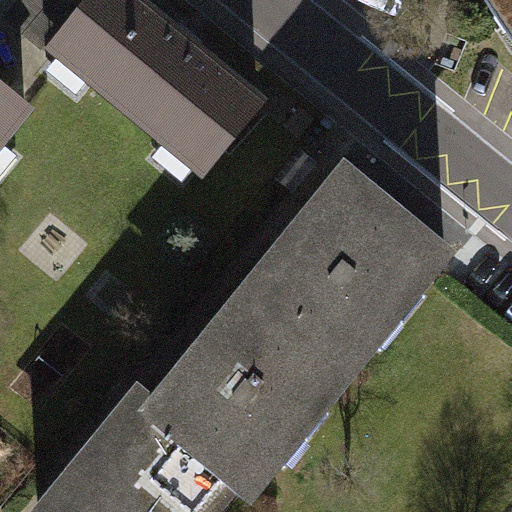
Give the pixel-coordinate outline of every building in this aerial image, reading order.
[(277,94),(156,0),(88,0),(52,47),(215,174),(277,94)] [(511,0),(478,0),(511,48),(511,0)] [(0,133),(29,94),(0,72),(0,133)] [(453,241),(344,151),(245,269),(353,360),(453,241)] [(351,361),(243,270),(143,389),(252,480),(351,361)] [(224,511),(251,481),(142,391),(42,509),(45,511),(224,511)]
